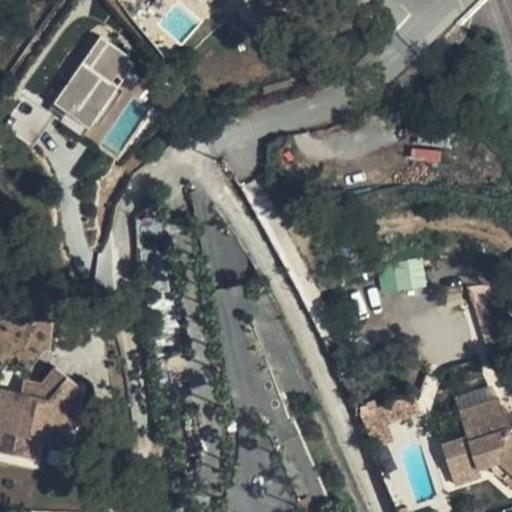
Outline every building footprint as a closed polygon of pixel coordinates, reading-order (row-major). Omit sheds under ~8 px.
[(129,59),(99,38),(52,105),(88,131),(134,66),(127,61),(129,59)] [(423,260),(378,264),(381,292),(425,288),(423,260)] [(472,304),(488,356),(511,348),(511,345),(497,297),(472,304)] [(39,440),(54,443),(63,400),(77,384),(54,366),(41,383),(36,382),(33,395),(1,388),(0,390),(0,451),(35,459),(39,440)] [(22,379),(20,392),(33,395),(36,382),(22,379)] [(69,446),(81,387),(77,384),(63,400),(54,443),(69,446)] [(419,411),(414,396),(363,412),(368,428),(419,411)] [(442,445),(451,472),(476,464),(477,469),(480,468),(500,462),(511,471),(511,472),(511,415),(504,417),(499,399),(459,412),(468,437),(442,445)] [(504,479),(511,471),(500,462),(493,469),(504,479)] [(476,464),(451,472),(454,485),(482,476),(480,468),(477,469),(476,464)]
